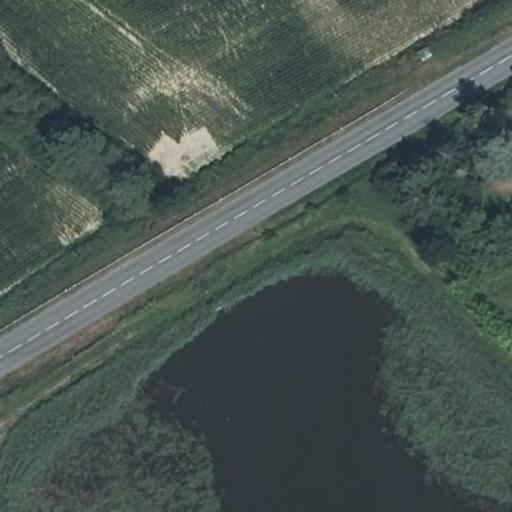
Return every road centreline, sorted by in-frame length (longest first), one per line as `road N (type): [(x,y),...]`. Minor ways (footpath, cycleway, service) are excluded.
road 1 (track): [(511,357),(419,260),(336,228),(0,427)]
road 2 (secondary): [(0,357),(511,57)]
